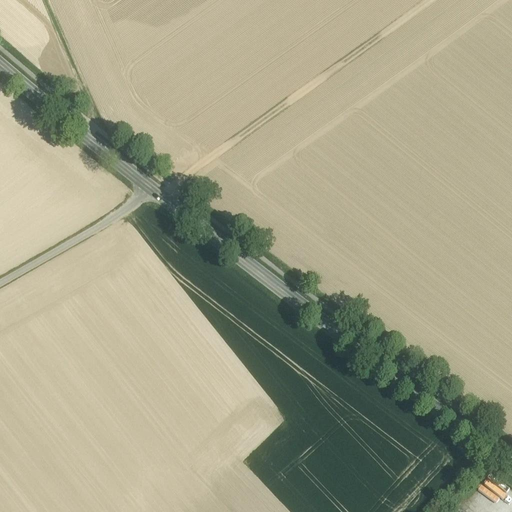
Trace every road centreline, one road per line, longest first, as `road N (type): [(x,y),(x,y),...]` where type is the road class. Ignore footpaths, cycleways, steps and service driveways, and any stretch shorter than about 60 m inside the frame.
road 1 (secondary): [(511,467),(156,191)]
road 2 (track): [(426,0),(156,191)]
road 3 (secondary): [(156,191),(0,64)]
road 4 (unclassified): [(156,191),(0,281)]
